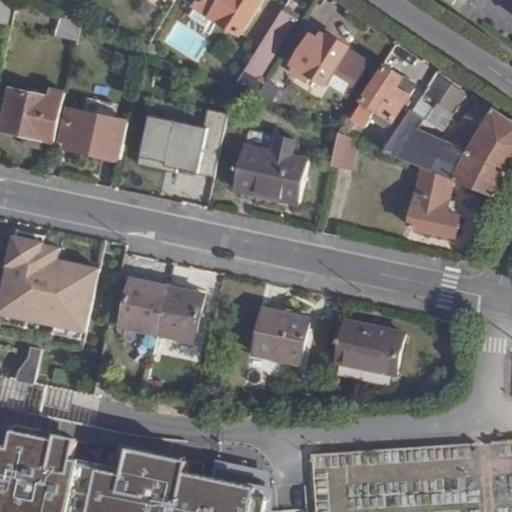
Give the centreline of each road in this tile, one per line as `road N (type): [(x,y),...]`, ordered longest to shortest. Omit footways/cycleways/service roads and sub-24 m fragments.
road 1 (residential): [(500,300),(0,193)]
road 2 (residential): [(511,81),(388,0)]
